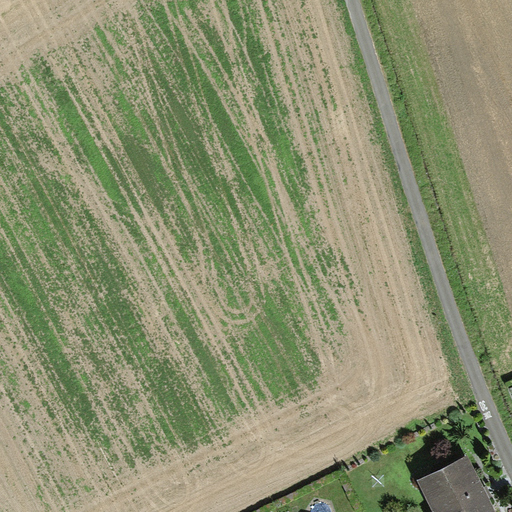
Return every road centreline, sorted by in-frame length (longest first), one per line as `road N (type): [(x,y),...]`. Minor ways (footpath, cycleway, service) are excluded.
road 1 (unclassified): [(353,0),(453,308)]
road 2 (residential): [(453,308),(511,451)]
